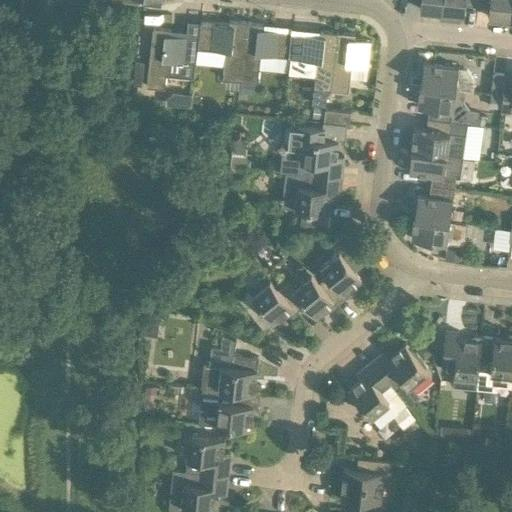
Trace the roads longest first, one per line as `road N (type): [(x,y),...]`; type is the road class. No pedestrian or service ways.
road 1 (residential): [(393,30),(378,205),(385,242),(427,277)]
road 2 (residential): [(293,476),(302,378),(427,277)]
road 3 (residential): [(280,0),(371,12),(393,30)]
